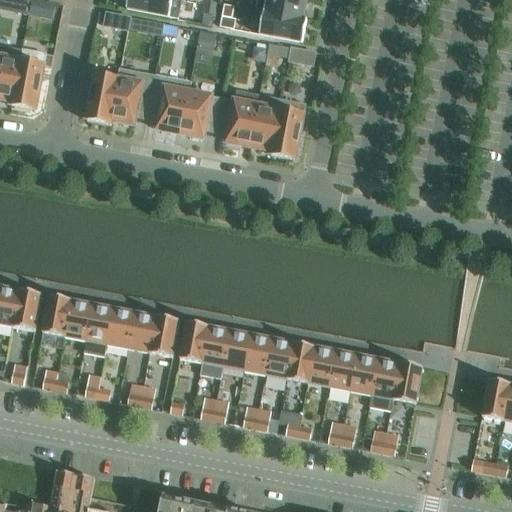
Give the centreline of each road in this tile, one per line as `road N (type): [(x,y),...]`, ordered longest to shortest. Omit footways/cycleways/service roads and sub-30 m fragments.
road 1 (residential): [(461,511),(0,423)]
road 2 (residential): [(56,150),(313,199)]
road 3 (residential): [(349,0),(313,199)]
road 4 (residential): [(313,199),(511,240)]
road 5 (residential): [(56,150),(83,0)]
